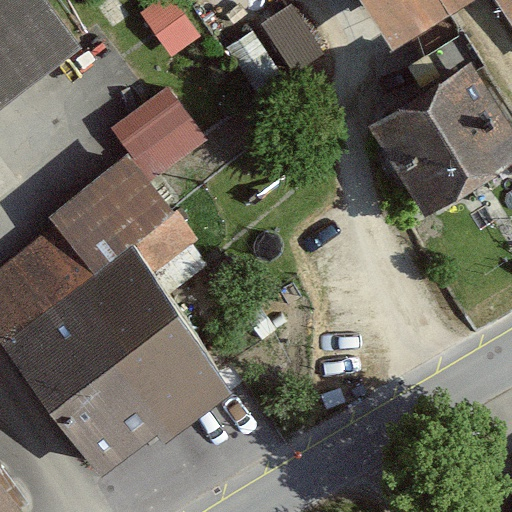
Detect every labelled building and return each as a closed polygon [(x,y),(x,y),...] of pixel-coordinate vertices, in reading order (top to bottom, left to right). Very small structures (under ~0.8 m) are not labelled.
[(0,0),(0,97),(69,46),(34,0),(0,0)] [(175,45),(196,31),(174,0),(166,0),(151,11),(175,45)] [(388,0),(443,0),(496,85),(511,75),(511,0),(368,0),(374,9),(388,0)] [(292,6),(265,24),(294,68),(322,50),(292,6)] [(382,123),(431,199),(465,177),(470,186),(485,177),(479,169),(511,148),(511,142),(466,70),(382,123)] [(204,134),(169,88),(118,125),(140,154),(58,221),(61,225),(0,273),(0,327),(9,341),(5,344),(94,463),(218,369),(197,332),(134,241),(171,210),(143,179),(204,134)] [(0,511),(21,511),(0,483),(0,511)]
